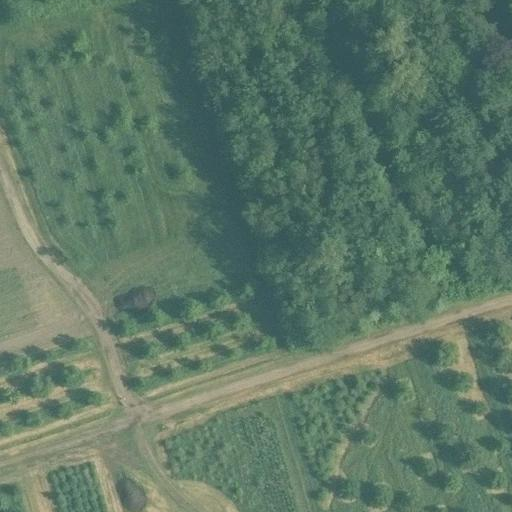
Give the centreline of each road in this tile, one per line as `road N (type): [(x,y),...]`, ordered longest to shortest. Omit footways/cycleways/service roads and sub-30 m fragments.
road 1 (track): [(511,298),(0,464)]
road 2 (track): [(197,511),(153,466),(99,324),(37,249),(0,170)]
